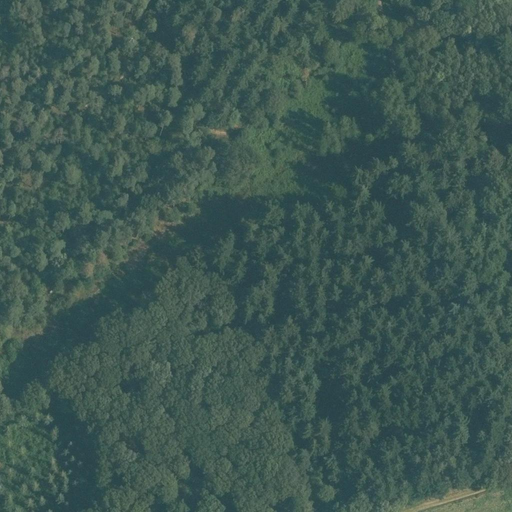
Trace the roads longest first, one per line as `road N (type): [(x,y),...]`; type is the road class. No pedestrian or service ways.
road 1 (track): [(152,0),(206,110),(230,135),(371,511)]
road 2 (track): [(511,397),(421,170),(377,0)]
road 3 (track): [(171,40),(0,177)]
